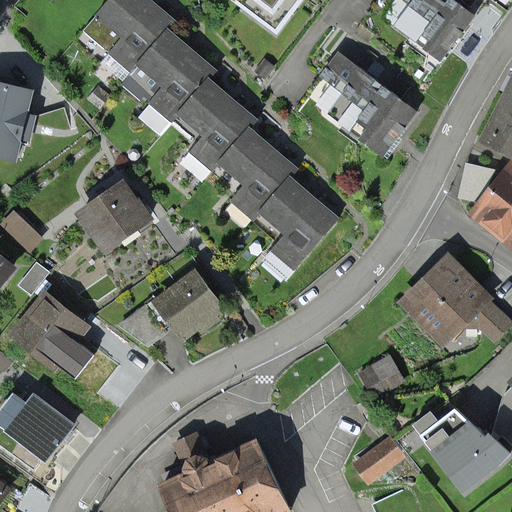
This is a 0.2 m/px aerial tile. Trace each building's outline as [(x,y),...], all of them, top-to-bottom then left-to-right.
[(174,25),(143,0),(114,0),(96,22),(145,62),(168,33),(174,25)] [(307,0),(234,0),(280,35),(307,0)] [(423,25),(408,44),(437,67),(475,20),(450,0),(394,0),(394,2),(423,25)] [(168,33),(145,62),(136,74),(182,110),(207,82),(214,75),(168,33)] [(358,63),(334,88),(365,116),(349,133),(378,161),(418,119),(358,63)] [(35,91),(0,82),(0,153),(18,158),(35,91)] [(255,123),(207,82),(182,110),(173,121),(221,162),(250,129),(255,123)] [(511,83),(509,83),(480,148),(511,162),(511,83)] [(250,129),(221,162),(215,171),(244,190),(233,202),(255,222),(263,215),(292,180),(300,173),(250,129)] [(511,175),(505,169),(467,214),(511,250),(511,175)] [(292,180),(263,215),(290,237),(272,258),(297,279),(344,224),(292,180)] [(122,184),(78,215),(109,258),(153,228),(122,184)] [(495,305),(446,255),(404,295),(452,345),(495,305)] [(0,259),(0,291),(15,271),(0,259)] [(195,273),(155,300),(183,340),(223,313),(195,273)] [(90,331),(44,298),(10,345),(55,378),(90,331)] [(394,358),(366,378),(383,401),(410,381),(394,358)] [(77,433),(29,395),(0,430),(0,435),(45,472),(77,433)] [(507,458),(471,419),(438,450),(474,489),(507,458)] [(295,511),(259,434),(160,479),(175,511),(295,511)] [(392,439),(356,464),(373,488),(409,463),(392,439)] [(0,511),(17,498),(0,486),(0,511)]
